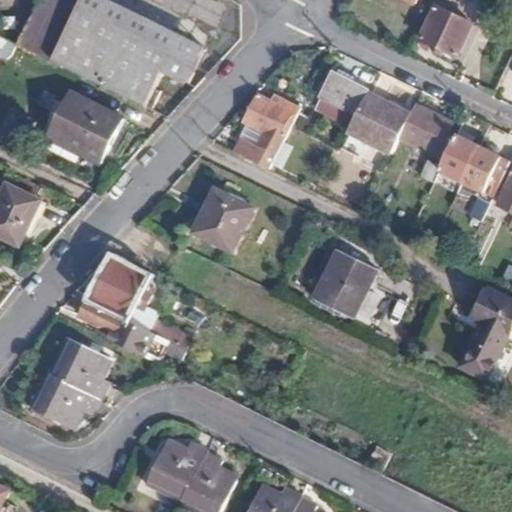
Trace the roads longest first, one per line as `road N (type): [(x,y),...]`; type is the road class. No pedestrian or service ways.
road 1 (residential): [(0,431),(58,458),(86,459),(147,406),(185,397),(425,511)]
road 2 (residential): [(0,343),(298,14)]
road 3 (residential): [(298,14),(511,121)]
